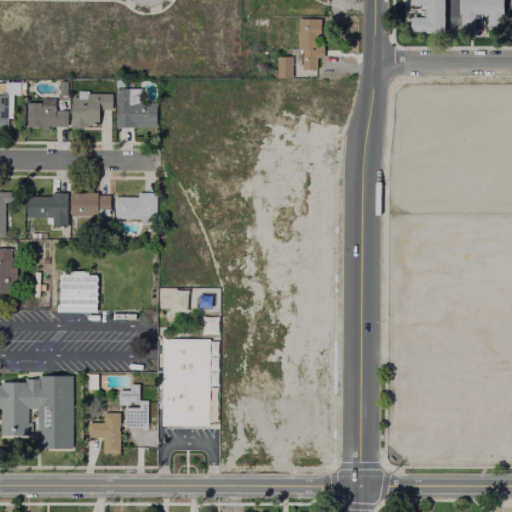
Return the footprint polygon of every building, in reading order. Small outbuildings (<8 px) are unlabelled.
[(440,0),(440,30),(406,29),(406,14),(421,14),(421,1),(406,1),(406,0),(440,0)] [(499,0),(499,27),(484,27),(484,11),(473,11),(473,27),(455,27),(455,0),(499,0)] [(266,19),(266,30),(252,30),(252,19),(266,19)] [(315,35),(315,67),(301,67),(300,48),(298,48),(297,19),(319,19),(319,35),(315,35)] [(290,56),(291,75),(276,75),(276,56),(290,56)] [(154,102),(153,122),(132,122),(132,126),(114,125),(114,87),(139,87),(139,102),(154,102)] [(108,93),(108,109),(96,108),(96,124),(70,123),(70,95),(75,95),(75,90),(86,90),(86,92),(108,93)] [(11,93),(10,116),(5,116),(5,123),(0,122),(0,91),(3,91),(11,93)] [(53,97),(53,109),(65,109),(65,126),(26,126),(25,102),(39,102),(39,97),(53,97)] [(65,191),(64,224),(50,224),(50,216),(29,216),(29,194),(48,194),(49,191),(65,191)] [(94,191),(94,194),(107,193),(107,214),(69,214),(69,191),(94,191)] [(0,192),(0,237),(5,238),(4,202),(13,202),(13,192),(0,192)] [(154,192),(154,222),(139,222),(139,217),(113,216),(114,196),(136,196),(136,192),(154,192)] [(0,247),(8,247),(8,266),(13,266),(13,291),(0,291),(0,247)] [(58,276),(98,276),(98,312),(58,312),(58,276)] [(202,334),(215,334),(215,318),(202,318),(202,334)] [(163,339),(208,339),(208,428),(162,428),(163,339)] [(96,373),(95,387),(86,387),(86,373),(96,373)] [(70,374),(70,446),(35,446),(36,406),(26,406),(26,422),(30,422),(29,430),(26,430),(26,432),(0,432),(0,381),(22,381),(22,378),(36,378),(36,374),(70,374)] [(137,383),(136,399),(145,399),(145,426),(122,426),(122,403),(116,403),(116,389),(128,389),(128,383),(137,383)] [(117,421),(117,452),(100,452),(100,436),(86,436),(86,421),(117,421)]
